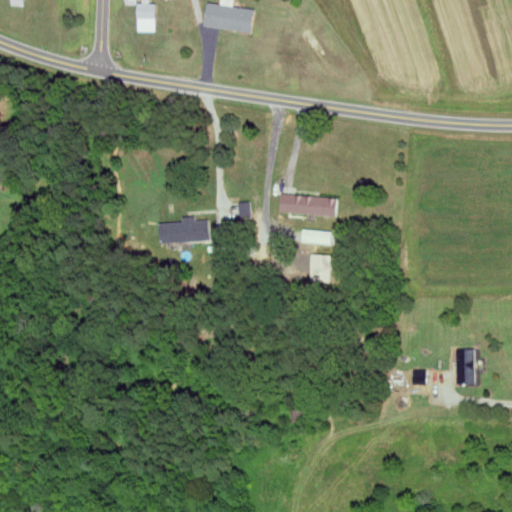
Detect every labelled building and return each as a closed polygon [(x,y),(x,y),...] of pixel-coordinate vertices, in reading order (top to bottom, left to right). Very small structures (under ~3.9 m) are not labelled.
[(212,1),(209,24),(256,31),(260,9),(237,5),(237,0),(225,0),(225,3),(212,1)] [(143,3),(143,30),(160,30),(160,3),(154,3),(147,3),(143,3)] [(338,215),(339,196),(282,193),(281,212),(338,215)] [(162,220),(163,241),(211,241),(210,219),(162,220)] [(332,282),(332,254),(312,254),(312,282),(332,282)] [(196,356),(196,342),(181,342),(181,356),(196,356)] [(459,383),(478,383),(478,349),(459,349),(459,383)] [(427,382),(427,371),(417,371),(417,383),(427,382)]
